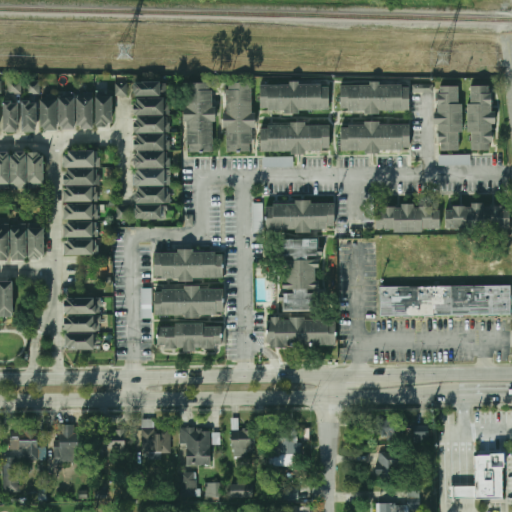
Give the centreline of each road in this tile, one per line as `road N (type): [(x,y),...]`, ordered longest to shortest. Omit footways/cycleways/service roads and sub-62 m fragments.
road 1 (secondary): [(326,374),(133,379)]
road 2 (secondary): [(133,399),(326,395)]
road 3 (residential): [(53,139),(58,305)]
road 4 (secondary): [(133,379),(0,380)]
road 5 (secondary): [(0,400),(133,399)]
road 6 (residential): [(122,139),(0,139)]
road 7 (secondary): [(391,393),(511,387)]
